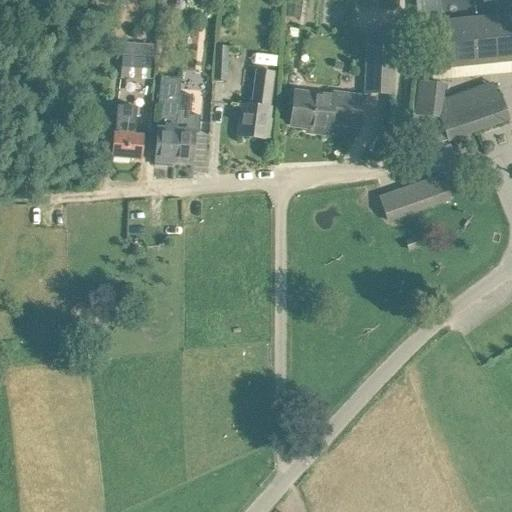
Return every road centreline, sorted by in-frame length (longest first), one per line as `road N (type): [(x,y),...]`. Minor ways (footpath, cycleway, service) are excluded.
road 1 (unclassified): [(290,474),(441,317),(511,266)]
road 2 (unclassified): [(290,474),(280,438),(281,182)]
road 3 (unclassified): [(102,193),(281,182)]
road 4 (track): [(405,0),(394,167)]
